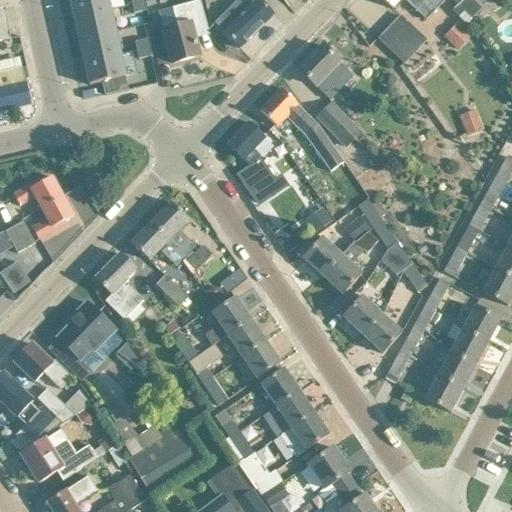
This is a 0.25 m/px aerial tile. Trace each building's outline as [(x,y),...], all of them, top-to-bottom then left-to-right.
[(68,0),(73,18),(111,10),(109,0),(68,0)] [(237,0),(214,23),(226,35),(240,49),(274,16),(257,0),(237,0)] [(399,0),(404,0),(425,20),(446,0),(382,0),(391,9),(399,0)] [(451,0),(457,5),(452,11),(466,24),(481,8),(472,0),(451,0)] [(173,9),(159,12),(164,31),(168,45),(173,64),(200,57),(195,39),(210,35),(205,16),(201,1),(173,9)] [(145,3),(132,6),(134,15),(147,12),(145,3)] [(111,10),(73,18),(78,41),(117,32),(111,10)] [(404,65),(426,42),(400,16),(377,40),(404,65)] [(8,23),(0,24),(0,41),(11,40),(8,23)] [(461,29),(448,42),(458,51),(470,38),(461,29)] [(117,32),(78,41),(83,63),(122,55),(117,32)] [(147,40),(135,43),(137,51),(149,49),(147,40)] [(340,63),(337,61),(323,47),(300,71),(315,86),(318,87),(329,98),(352,74),(340,63)] [(149,49),(137,51),(138,60),(151,57),(149,49)] [(0,56),(0,64),(0,67),(36,61),(34,51),(0,56)] [(445,53),(428,66),(433,72),(450,59),(445,53)] [(122,55),(83,63),(88,86),(106,82),(107,90),(129,85),(122,55)] [(0,112),(31,106),(22,67),(0,72),(0,112)] [(331,173),(345,162),(318,125),(282,90),(261,112),(276,127),(285,117),(305,136),(331,173)] [(320,118),(349,146),(355,140),(363,148),(370,141),(362,133),(363,132),(334,104),(320,118)] [(479,118),(463,124),(468,136),(483,130),(479,118)] [(250,124),(228,146),(250,166),(236,176),(251,197),(276,180),(261,159),(254,152),(266,139),(265,138),(264,138),(250,124)] [(494,179),(505,185),(511,171),(511,159),(507,157),(494,179)] [(36,198),(42,208),(63,196),(53,178),(43,183),(41,180),(14,195),(20,207),(36,198)] [(492,208),(505,185),(494,179),(482,203),(492,208)] [(74,216),(63,196),(42,208),(48,220),(33,229),(39,241),(66,225),(64,222),(74,216)] [(384,197),(382,204),(389,206),(391,199),(384,197)] [(358,218),(348,227),(359,240),(368,232),(372,229),(373,228),(382,222),(381,220),(380,218),(371,206),(367,200),(358,207),(357,207),(363,216),(359,219),(358,218)] [(372,206),(371,206),(380,218),(381,218),(386,214),(378,202),(372,206)] [(480,231),(492,208),(482,203),(469,225),(480,231)] [(172,204),(153,223),(187,256),(196,247),(179,231),(189,221),(172,204)] [(315,234),(332,222),(322,208),(305,221),(315,234)] [(6,232),(8,237),(18,254),(36,244),(23,222),(6,232)] [(373,228),(372,229),(387,250),(388,250),(397,243),(396,242),(382,222),(373,228)] [(187,256),(153,223),(132,245),(149,261),(160,249),(177,266),(182,262),(187,256)] [(469,225),(457,248),(467,254),(475,239),(485,245),(489,237),(480,231),(469,225)] [(287,226),(275,235),(287,253),(300,245),(287,226)] [(317,245),(303,260),(323,277),(342,256),(349,248),(332,232),(323,238),(317,245)] [(342,256),(323,277),(343,296),(356,281),(362,274),(352,265),(364,251),(367,254),(378,241),(368,232),(359,240),(356,243),(354,242),(349,248),(342,256)] [(387,250),(381,261),(396,277),(402,272),(403,272),(412,265),(412,264),(409,260),(407,258),(397,243),(388,250),(387,250)] [(423,244),(416,249),(420,255),(427,250),(423,244)] [(511,248),(508,246),(495,269),(511,278),(511,248)] [(203,247),(188,262),(197,271),(212,256),(203,247)] [(486,272),(494,253),(478,247),(471,266),(486,272)] [(454,278),(467,254),(457,248),(443,273),(454,278)] [(105,302),(124,321),(143,301),(125,283),(137,272),(120,255),(95,280),(111,296),(105,302)] [(403,272),(402,272),(413,287),(413,286),(423,280),(412,265),(403,272)] [(511,278),(495,269),(483,293),(508,307),(511,299),(511,278)] [(179,307),(189,298),(165,275),(156,285),(179,307)] [(439,279),(423,309),(433,314),(449,285),(439,279)] [(406,295),(400,306),(413,313),(419,301),(406,295)] [(343,318),(362,336),(381,315),(362,298),(343,318)] [(220,325),(205,336),(212,346),(215,345),(228,336),(227,335),(250,320),(236,299),(219,310),(213,314),(220,325)] [(95,353),(96,352),(102,359),(119,342),(112,335),(116,331),(87,304),(75,316),(78,319),(58,340),(81,362),(92,350),(95,353)] [(500,321),(476,308),(463,331),(488,344),(500,321)] [(421,337),(433,314),(423,309),(411,331),(421,337)] [(381,315),(362,336),(383,355),(402,334),(381,315)] [(228,336),(242,357),(265,342),(250,320),(227,335),(228,336)] [(173,341),(189,363),(198,356),(183,334),(182,335),(179,331),(173,336),(176,339),(173,341)] [(408,360),(421,337),(411,331),(398,355),(408,360)] [(451,353),(476,367),(488,344),(463,331),(457,342),(445,336),(439,343),(451,354),(451,353)] [(281,364),(265,342),(242,357),(258,380),(281,364)] [(50,363),(32,345),(14,364),(33,383),(45,371),(61,387),(71,376),(54,359),(50,363)] [(198,356),(189,363),(203,383),(213,377),(207,368),(223,357),(215,345),(212,346),(198,356)] [(438,377),(463,390),(476,367),(451,353),(451,354),(438,377)] [(396,384),(408,360),(398,355),(385,379),(396,384)] [(277,408),(299,392),(285,370),(262,386),(276,407),(277,408)] [(60,419),(57,422),(43,408),(40,411),(31,402),(32,401),(5,374),(0,378),(0,402),(17,419),(18,418),(26,426),(26,427),(37,438),(44,431),(47,434),(65,422),(60,419)] [(219,406),(229,399),(213,377),(203,383),(219,406)] [(426,400),(451,414),(463,390),(438,377),(426,400)] [(75,415),(47,388),(38,398),(60,419),(65,422),(75,415)] [(410,404),(415,395),(406,391),(405,390),(400,400),(403,401),(407,404),(410,405),(410,404)] [(314,413),(299,392),(277,408),(276,407),(267,413),(282,436),(314,413)] [(89,406),(75,416),(81,425),(90,427),(99,421),(89,406)] [(226,442),(240,432),(225,410),(215,417),(229,438),(225,440),(226,442)] [(329,436),(314,413),(282,436),(297,458),(329,436)] [(111,426),(132,457),(129,459),(149,493),(201,461),(178,422),(159,434),(154,426),(137,436),(123,417),(111,426)] [(38,445),(21,456),(31,471),(30,473),(31,476),(33,479),(35,481),(37,481),(39,484),(56,473),(57,472),(63,481),(83,468),(97,459),(97,458),(104,454),(103,452),(100,448),(93,452),(89,445),(76,454),(68,441),(61,431),(46,440),(38,445)] [(254,453),(240,432),(226,442),(240,464),(255,454),(255,453),(254,453)] [(105,444),(101,447),(105,454),(109,452),(115,448),(107,436),(102,439),(105,444)] [(9,445),(0,450),(0,460),(2,463),(3,463),(15,454),(9,445)] [(317,494),(326,506),(335,499),(339,497),(355,486),(348,475),(350,473),(333,449),(309,466),(325,489),(317,494)] [(270,475),(255,454),(240,464),(262,496),(278,485),(283,481),(276,470),(270,475)] [(209,482),(221,499),(222,498),(231,511),(266,511),(252,493),(233,465),(209,482)] [(69,490),(47,504),(52,511),(80,511),(77,506),(98,492),(89,478),(87,474),(83,468),(63,481),(63,482),(64,482),(69,490)] [(107,490),(115,501),(98,511),(122,511),(145,498),(130,475),(107,490)] [(262,496),(261,496),(270,508),(280,501),(284,499),(283,491),(278,485),(262,496)] [(339,511),(376,511),(365,496),(363,497),(355,486),(339,497),(346,507),(339,511)] [(231,511),(222,498),(221,499),(202,511),(231,511)] [(287,511),(280,501),(270,508),(273,511),(287,511)]
